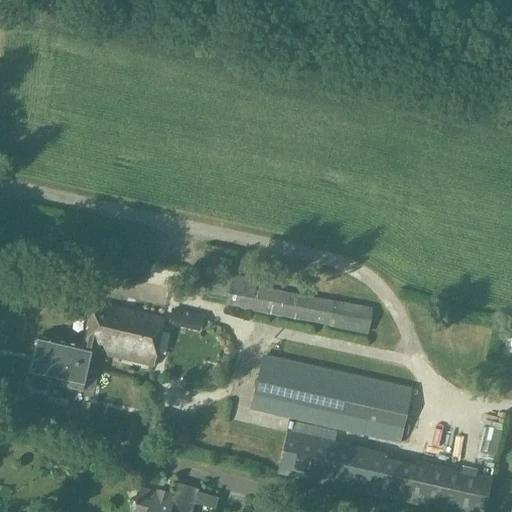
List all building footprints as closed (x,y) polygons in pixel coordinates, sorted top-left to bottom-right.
[(116,272),(123,243),(109,240),(102,269),(116,272)] [(258,274),(256,288),(256,282),(232,277),(226,309),(368,337),(372,311),(307,298),(309,284),(258,274)] [(37,338),(32,362),(68,371),(69,368),(75,370),(76,367),(86,370),(90,355),(154,370),(163,318),(92,303),(83,349),(37,338)] [(169,321),(167,330),(196,335),(198,327),(169,321)] [(250,413),(400,447),(412,391),(262,357),(250,413)] [(68,371),(32,362),(27,380),(81,395),(86,370),(76,367),(75,370),(69,368),(68,371)] [(82,403),(78,422),(93,425),(97,406),(82,403)] [(159,418),(158,414),(157,416),(144,413),(137,437),(152,441),(153,435),(155,436),(159,418)] [(416,468),(385,460),(386,456),(286,433),(277,477),(376,499),(376,497),(408,504),(409,500),(422,503),(426,487),(412,484),(416,468)] [(170,511),(174,501),(139,491),(132,511),(170,511)]
